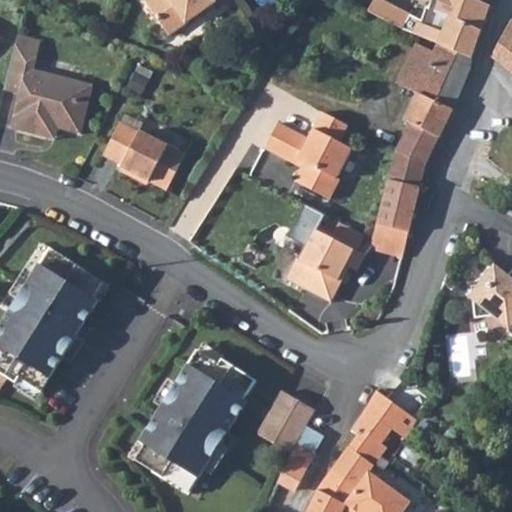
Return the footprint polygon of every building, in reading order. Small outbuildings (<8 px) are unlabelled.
[(149,0),(149,1),(171,32),(214,1),(218,6),(226,0),(149,0)] [(375,0),(371,8),(370,11),(403,28),(411,13),(385,0),(375,0)] [(473,52),(490,4),(480,0),(430,0),(428,7),(426,6),(420,22),(417,21),(413,32),(437,43),(472,58),(473,52)] [(511,22),(492,60),(511,75),(511,22)] [(17,35),(4,89),(19,92),(10,128),(45,137),(49,127),(57,129),(79,134),(93,84),(34,68),(38,49),(27,46),(29,37),(17,35)] [(29,37),(27,46),(38,49),(40,40),(29,37)] [(471,68),(472,58),(437,43),(433,53),(418,44),(400,77),(413,85),(422,90),(407,119),(412,122),(398,151),(399,152),(425,165),(448,120),(471,68)] [(349,126),(324,112),(309,138),(279,122),(266,148),(292,162),(300,160),(305,162),(295,181),(330,199),(340,180),(337,178),(352,149),(340,142),(349,126)] [(116,170),(131,179),(134,176),(146,183),(164,192),(185,155),(139,129),(138,131),(121,121),(103,154),(119,164),(116,170)] [(511,122),(501,133),(488,148),(495,155),(511,170),(511,122)] [(49,127),(45,137),(53,139),(57,129),(49,127)] [(408,231),(425,165),(399,152),(398,151),(374,238),(403,253),(405,243),(408,231)] [(298,258),(287,279),(332,302),(343,281),(339,279),(346,265),(358,271),(366,255),(316,229),(300,259),(298,258)] [(403,253),(374,238),(371,249),(402,257),(403,253)] [(105,284),(51,249),(0,327),(0,388),(7,377),(16,383),(20,377),(40,391),(77,335),(69,330),(77,319),(80,321),(87,311),(91,314),(99,302),(95,299),(105,284)] [(511,268),(508,273),(493,262),(477,280),(467,283),(469,290),(475,295),(478,318),(497,316),(511,326),(511,268)] [(219,366),(198,352),(162,408),(170,414),(162,425),(158,423),(152,433),(148,430),(140,442),(144,445),(134,460),(187,495),(247,403),(244,402),(257,383),(223,361),(219,366)] [(350,444),(348,447),(374,467),(380,457),(386,450),(380,445),(391,430),(406,440),(418,422),(389,400),(386,397),(377,390),(365,410),(355,424),(351,428),(358,434),(355,437),(350,444)] [(283,394),(258,437),(291,456),(297,445),(298,446),(310,425),(318,414),(283,394)] [(279,482),(278,484),(295,493),(299,486),(316,456),(298,446),(297,445),(291,456),(278,479),(279,482)] [(311,507),(309,511),(343,511),(347,504),(356,511),(405,511),(413,503),(371,472),(374,467),(348,447),(343,455),(333,471),(319,492),(316,496),(311,507)]
